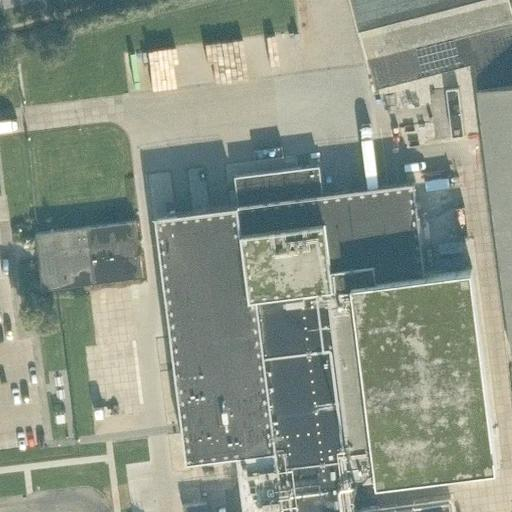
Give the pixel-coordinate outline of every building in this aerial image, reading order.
[(474,62),(511,349),(511,0),(351,0),(375,88),(474,62)] [(464,135),(458,88),(446,89),(452,137),(464,135)] [(239,114),(279,115),(280,104),(239,103),(239,114)] [(451,511),(449,497),(354,509),(350,475),(375,472),(377,481),(496,466),(471,268),(426,273),(414,181),(323,192),(319,165),(234,175),(238,203),(156,214),(187,460),(238,453),(245,511),(451,511)] [(89,228),(75,229),(36,233),(42,290),(82,286),(83,285),(94,284),(142,279),(137,223),(89,228)]
